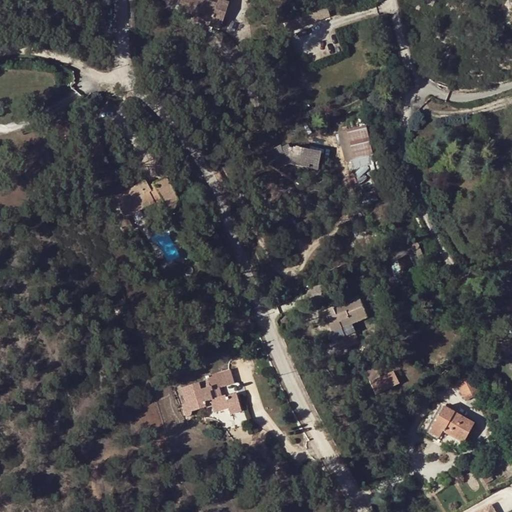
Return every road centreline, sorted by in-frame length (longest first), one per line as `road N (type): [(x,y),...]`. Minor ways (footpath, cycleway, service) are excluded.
road 1 (unclassified): [(359,511),(303,416),(198,159),(157,113),(116,90)]
road 2 (unclassified): [(116,90),(43,56),(0,53)]
